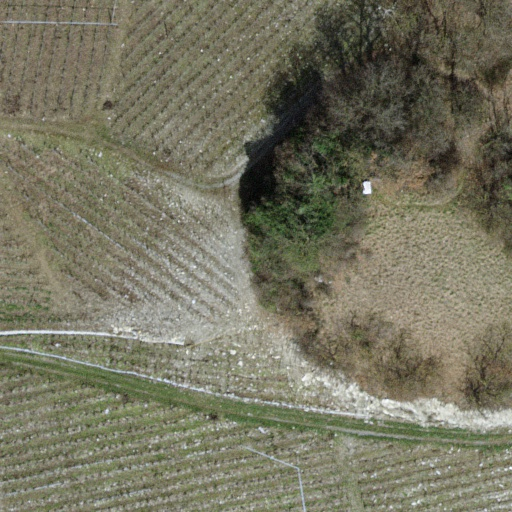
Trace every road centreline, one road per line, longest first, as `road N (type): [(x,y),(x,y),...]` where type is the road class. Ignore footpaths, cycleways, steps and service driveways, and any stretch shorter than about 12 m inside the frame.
road 1 (track): [(0,352),(254,409),(391,428),(511,432)]
road 2 (track): [(0,121),(102,136),(157,167),(214,179),(247,164),(372,21),(369,0)]
